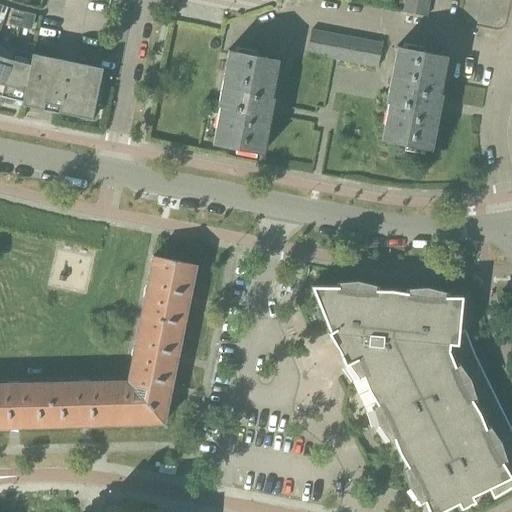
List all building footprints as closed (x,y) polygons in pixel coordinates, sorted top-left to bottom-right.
[(426,17),(428,4),(405,0),(402,12),(426,17)] [(8,24),(19,27),(24,11),(12,8),(8,24)] [(35,14),(24,11),(19,27),(31,30),(35,14)] [(317,54),(321,30),(310,28),(305,52),(317,54)] [(317,54),(329,57),(333,32),(321,30),(317,54)] [(333,32),(329,57),(341,59),(346,35),(333,32)] [(357,37),(346,35),(341,59),(353,61),(357,37)] [(353,61),(365,63),(369,39),(357,37),(353,61)] [(369,39),(365,63),(377,66),(382,42),(369,39)] [(379,139),(383,140),(429,149),(440,93),(437,93),(445,54),(395,44),(384,101),(386,102),(379,139)] [(277,58),(228,48),(216,109),(218,110),(212,143),(260,152),(271,96),(270,96),(277,58)] [(0,99),(13,103),(14,99),(21,101),(23,102),(30,64),(30,63),(31,55),(13,50),(11,59),(10,59),(0,95),(0,99)] [(23,102),(21,101),(21,105),(91,119),(102,67),(32,53),(31,55),(30,63),(30,64),(23,102)] [(0,95),(10,59),(0,55),(0,95)] [(153,256),(141,315),(144,316),(147,317),(183,324),(187,305),(189,295),(195,265),(153,256)] [(444,296),(413,293),(338,286),(311,285),(329,331),(328,332),(336,346),(339,351),(341,354),(340,354),(344,365),(355,359),(424,499),(424,500),(428,511),(437,511),(458,502),(460,508),(475,501),(472,495),(488,487),(494,498),(511,487),(511,429),(475,354),(465,329),(458,332),(461,296),(444,296)] [(141,315),(128,380),(131,381),(170,389),(171,383),(175,364),(177,354),(183,324),(147,317),(144,316),(141,315)] [(128,380),(119,381),(119,387),(120,424),(163,423),(169,393),(170,389),(131,381),(128,380)] [(119,381),(48,383),(48,389),(49,426),(80,425),(91,425),(120,424),(119,387),(119,381)] [(48,383),(0,383),(0,426),(9,427),(19,426),(49,426),(48,389),(48,383)]
